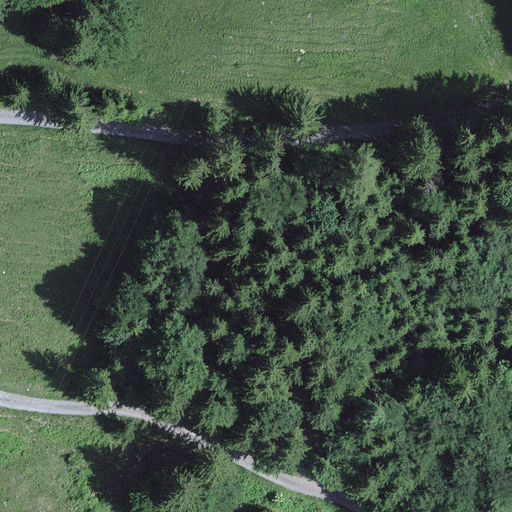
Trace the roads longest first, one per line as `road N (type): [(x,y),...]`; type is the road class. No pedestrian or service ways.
road 1 (track): [(511,102),(357,132),(241,142),(0,116)]
road 2 (track): [(0,398),(158,415),(270,474),(387,511)]
